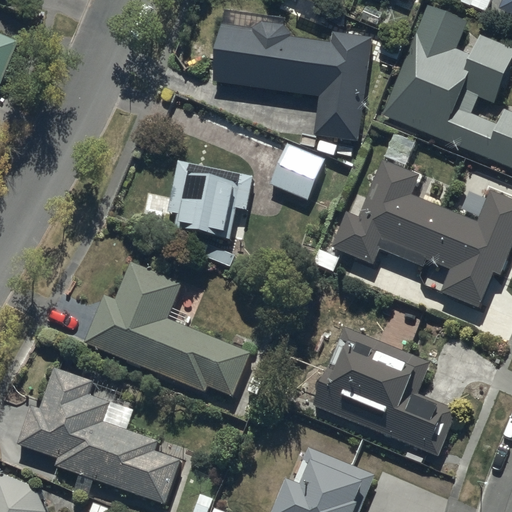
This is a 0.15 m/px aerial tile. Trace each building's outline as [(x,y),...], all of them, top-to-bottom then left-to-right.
[(511,0),(500,0),(499,4),(511,9),(511,0)] [(467,18),(429,2),(383,111),(511,165),(511,109),(505,106),(498,123),(472,112),(479,93),(494,99),(511,56),(511,44),(479,31),(470,52),(455,46),(467,18)] [(222,24),(215,78),(319,92),(314,131),(359,138),(373,34),(332,29),(330,40),(289,34),(290,24),(255,20),(254,28),(222,24)] [(0,81),(0,82),(18,38),(0,31),(0,81)] [(325,157),(287,141),(270,181),(307,197),(325,157)] [(253,174),(179,158),(168,208),(178,210),(175,224),(231,236),(238,205),(246,207),(253,174)] [(375,259),(380,245),(424,263),(427,256),(450,265),(441,288),(480,304),(495,267),(502,270),(511,244),(511,195),(491,187),(479,219),(411,192),(419,172),(384,158),(380,166),(373,163),(367,180),(373,182),(368,196),(359,193),(351,212),(347,210),(334,243),(375,259)] [(106,293),(86,340),(206,389),(209,382),(234,392),(252,350),(168,315),(183,280),(131,258),(115,297),(106,293)] [(343,324),(329,361),(312,402),(440,453),(458,407),(418,391),(431,359),(343,324)] [(57,454),(55,462),(165,500),(180,457),(155,448),(159,438),(104,419),(111,400),(89,392),(94,379),(54,365),(41,404),(33,401),(19,441),(26,444),(21,459),(44,467),(49,452),(57,454)] [(360,511),(376,473),(309,445),(297,474),(288,470),(270,511),(360,511)] [(0,511),(44,511),(47,508),(37,486),(0,470),(0,511)]
